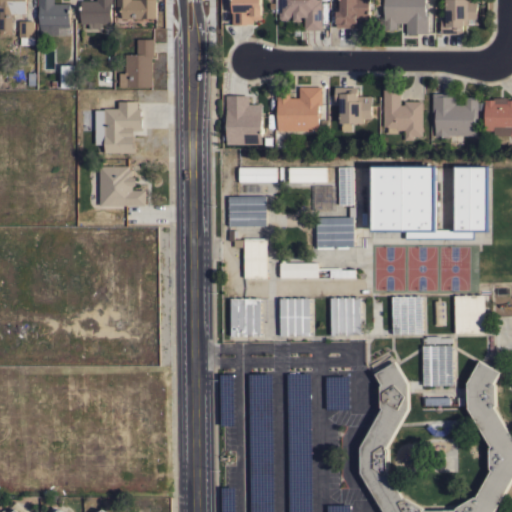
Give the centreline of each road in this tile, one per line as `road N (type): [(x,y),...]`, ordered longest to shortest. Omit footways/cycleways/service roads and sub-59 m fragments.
road 1 (tertiary): [(188,0),(191,344)]
road 2 (residential): [(508,0),(508,36),(501,53),(487,59),(248,59)]
road 3 (tertiary): [(193,511),(191,344)]
